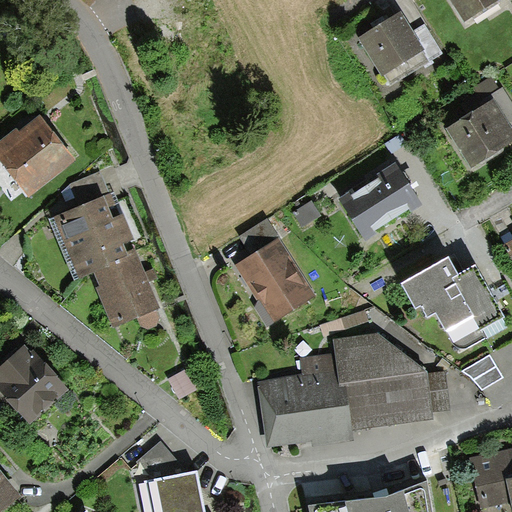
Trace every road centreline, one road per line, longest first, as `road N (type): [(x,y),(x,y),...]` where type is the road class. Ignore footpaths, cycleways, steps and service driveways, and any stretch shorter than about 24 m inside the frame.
road 1 (residential): [(56,0),(76,18),(129,134),(261,464)]
road 2 (residential): [(261,464),(228,458),(203,441),(0,272)]
road 3 (residential): [(511,411),(358,463),(298,472),(261,464)]
road 4 (residential): [(511,190),(453,223),(402,149)]
